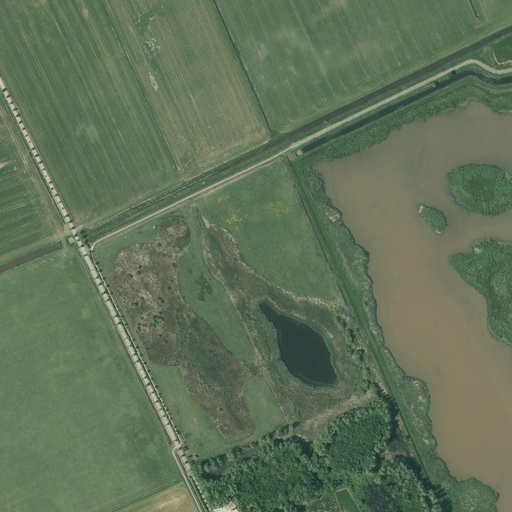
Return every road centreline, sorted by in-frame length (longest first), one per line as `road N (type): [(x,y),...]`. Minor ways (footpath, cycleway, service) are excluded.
road 1 (track): [(80,244),(177,446)]
road 2 (track): [(0,82),(80,244)]
